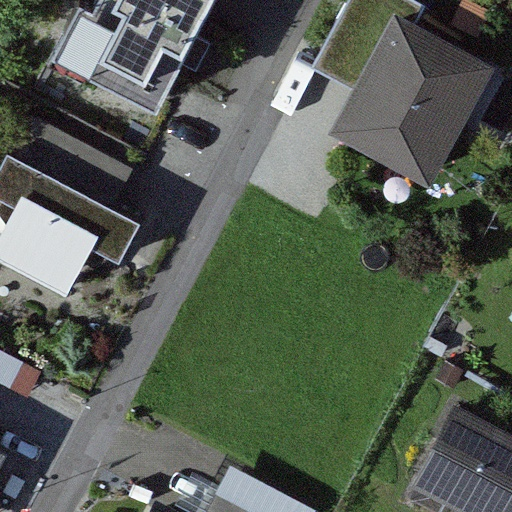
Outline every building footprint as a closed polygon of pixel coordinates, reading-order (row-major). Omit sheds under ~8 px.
[(203,0),(73,0),(53,39),(157,91),(203,0)] [(430,0),(354,0),(323,60),(355,77),(330,124),(432,177),(497,54),(423,14),(430,0)] [(133,168),(35,119),(0,188),(0,242),(77,281),(133,168)] [(511,511),(511,415),(468,394),(425,483),(486,511),(511,511)] [(0,465),(11,444),(0,438),(0,465)] [(194,511),(173,499),(165,511),(194,511)]
